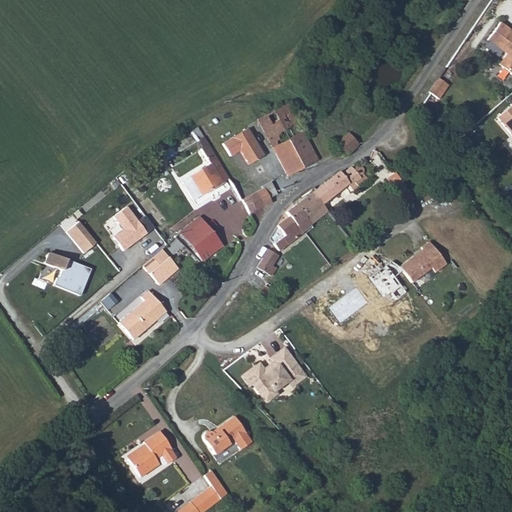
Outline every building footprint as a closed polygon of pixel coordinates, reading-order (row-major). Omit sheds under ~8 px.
[(511,71),(511,38),(498,25),(481,42),(498,59),(490,67),(503,80),(511,71)] [(438,88),(430,99),(432,101),(441,87),(432,81),(430,83),(438,88)] [(430,83),(422,94),(430,99),(438,88),(430,83)] [(273,114),(289,141),(304,132),(287,105),(273,114)] [(511,109),(509,106),(492,120),(511,141),(511,109)] [(257,123),(273,150),(289,141),(273,114),(257,123)] [(261,157),(245,130),(219,143),(227,158),(236,153),(244,166),(261,157)] [(289,141),(306,169),(322,160),(304,132),(289,141)] [(335,144),(338,148),(344,155),(359,143),(349,132),(335,144)] [(198,197),(226,180),(200,139),(193,144),(205,164),(186,177),(198,197)] [(291,179),(306,169),(289,141),(273,150),(291,179)] [(354,182),(364,174),(362,171),(366,169),(364,165),(361,163),(347,172),(354,182)] [(372,180),(367,172),(364,174),(354,182),(347,172),(345,170),(319,192),(328,204),(349,187),(353,193),(372,180)] [(410,198),(395,179),(389,183),(398,194),(393,199),(398,205),(410,198)] [(511,184),(495,197),(507,210),(511,205),(511,184)] [(259,195),(267,209),(276,204),(269,190),(259,195)] [(309,218),(328,204),(319,192),(300,207),(309,218)] [(259,195),(245,202),(251,213),(256,211),(258,213),(267,209),(259,195)] [(401,209),(412,202),(410,198),(398,205),(401,209)] [(112,236),(122,251),(146,234),(126,206),(112,217),(121,229),(112,236)] [(294,217),(283,227),(289,236),(277,245),(283,253),(316,229),(309,218),(300,207),(294,212),(294,217)] [(218,248),(196,217),(176,233),(199,264),(218,248)] [(94,244),(76,223),(62,234),(81,255),(94,244)] [(411,255),(396,266),(408,282),(428,268),(431,273),(443,265),(427,242),(419,248),(421,251),(412,257),(411,255)] [(411,255),(412,257),(421,251),(419,248),(410,254),(411,255)] [(266,249),(255,267),(269,275),(274,268),(271,266),(278,256),(266,249)] [(161,252),(142,268),(159,288),(179,272),(161,252)] [(81,295),(90,268),(48,253),(44,265),(59,270),(54,286),(81,295)] [(405,292),(386,266),(370,277),(384,296),(392,292),(396,299),(405,292)] [(44,269),(41,283),(51,285),(54,271),(44,269)] [(116,323),(131,341),(164,315),(147,293),(138,299),(141,303),(116,323)] [(107,294),(98,302),(104,310),(114,302),(107,294)] [(272,361),(275,365),(278,369),(267,377),(264,373),(259,367),(243,379),(250,389),(252,388),(257,384),(259,387),(254,391),(259,398),(261,397),(266,404),(272,399),(275,396),(288,385),(294,384),(303,377),(286,352),(272,361)] [(278,369),(275,365),(264,373),(267,377),(278,369)] [(244,449),(256,440),(236,414),(221,425),(223,429),(218,432),(213,429),(209,430),(206,435),(209,442),(218,453),(237,440),(244,449)] [(165,463),(175,457),(157,430),(142,440),(144,445),(125,456),(139,476),(157,464),(154,460),(160,456),(165,463)] [(213,469),(206,475),(213,485),(222,498),(230,491),(213,469)] [(176,511),(202,511),(222,498),(213,485),(176,511)]
